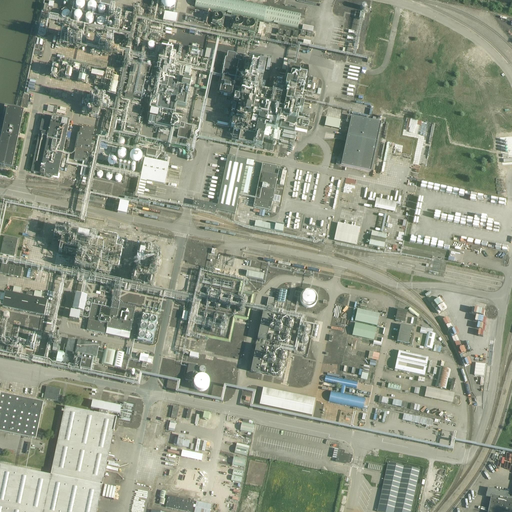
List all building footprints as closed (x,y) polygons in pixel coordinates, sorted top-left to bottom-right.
[(174,2),(174,1),(173,0),(160,0),(160,1),(160,2),(160,3),(160,4),(161,5),(161,6),(162,6),(162,7),(163,8),(164,8),(165,9),(166,9),(167,9),(169,9),(170,9),(171,8),(172,8),(172,7),(173,7),(173,6),(174,5),(174,4),(174,3),(174,2)] [(299,13),(236,0),(195,0),(194,6),(296,27),(299,13)] [(84,7),(84,6),(84,5),(83,4),(83,3),(82,3),(81,2),(80,2),(79,2),(78,2),(77,3),(76,4),(75,5),(75,6),(75,7),(75,8),(76,9),(76,10),(77,10),(77,11),(78,11),(79,11),(80,11),(81,11),(82,10),(83,10),(83,9),(84,8),(84,7)] [(96,9),(96,8),(96,7),(95,6),(94,5),(93,5),(92,5),(91,5),(90,5),(89,5),(89,6),(88,6),(88,7),(88,8),(87,8),(87,9),(87,10),(88,11),(88,12),(89,12),(89,13),(90,13),(91,13),(91,14),(92,14),(93,13),(94,13),(95,13),(95,12),(96,11),(96,10),(96,9)] [(61,15),(61,16),(61,17),(61,18),(62,18),(62,19),(63,20),(64,20),(65,20),(65,21),(66,21),(67,20),(68,20),(69,20),(69,19),(70,19),(70,18),(70,17),(70,16),(70,15),(70,14),(70,13),(69,13),(69,12),(68,12),(67,11),(66,11),(65,11),(64,12),(63,12),(63,13),(62,13),(62,14),(61,14),(61,15)] [(126,12),(122,32),(128,33),(132,14),(126,12)] [(177,15),(164,12),(163,21),(176,24),(177,15)] [(214,13),(212,24),(223,27),(225,16),(214,13)] [(74,18),(74,19),(74,20),(74,21),(75,21),(75,22),(76,22),(77,22),(77,23),(78,23),(79,22),(80,22),(80,21),(81,21),(81,20),(81,19),(82,19),(82,18),(81,18),(81,17),(81,16),(80,16),(80,15),(79,15),(78,15),(77,15),(76,15),(75,15),(75,16),(74,16),(74,17),(74,18)] [(93,22),(93,21),(93,20),(93,19),(92,18),(91,17),(90,17),(89,17),(88,17),(87,17),(87,18),(86,18),(86,19),(85,20),(85,21),(85,22),(86,23),(86,24),(87,24),(88,25),(89,25),(90,25),(91,25),(92,24),(93,23),(93,22)] [(231,29),(236,30),(235,32),(247,35),(247,32),(254,34),(256,22),(233,17),(231,29)] [(97,22),(97,23),(97,24),(97,25),(97,26),(98,26),(98,27),(99,27),(100,27),(101,27),(102,27),(103,27),(103,26),(104,26),(104,25),(105,24),(105,23),(105,22),(104,21),(103,20),(102,19),(101,19),(100,19),(99,20),(98,20),(97,21),(97,22)] [(55,45),(84,51),(87,34),(80,32),(80,31),(71,29),(70,33),(61,31),(59,37),(56,37),(55,45)] [(119,63),(121,55),(123,56),(126,43),(122,42),(121,44),(119,44),(118,47),(91,42),(90,46),(92,46),(92,49),(94,50),(94,53),(116,57),(117,55),(118,55),(116,62),(119,63)] [(170,129),(175,105),(186,107),(191,82),(183,80),(183,81),(182,81),(183,75),(184,75),(184,76),(189,77),(190,70),(173,66),(176,55),(171,54),(172,49),(161,47),(159,60),(155,59),(155,64),(152,63),(152,66),(153,67),(147,93),(151,94),(149,106),(151,107),(149,118),(156,120),(155,126),(170,129)] [(206,49),(204,58),(212,60),(214,51),(206,49)] [(234,86),(239,62),(235,61),(236,56),(227,54),(226,59),(225,59),(222,71),(224,72),(221,83),(234,86)] [(132,62),(125,98),(140,101),(145,79),(147,79),(149,66),(132,62)] [(229,124),(228,127),(233,128),(231,141),(253,145),(259,117),(252,113),(256,89),(258,89),(259,80),(257,80),(258,78),(263,79),(266,64),(259,63),(259,64),(251,63),(249,78),(244,77),(241,93),(238,92),(237,99),(234,98),(232,107),(231,115),(230,119),(232,120),(231,125),(229,124)] [(282,117),(279,129),(294,132),(299,113),(302,114),(304,106),(300,105),(306,77),(299,75),(299,76),(291,75),(290,81),(286,81),(285,89),(288,89),(287,92),(286,91),(285,96),(286,96),(282,117)] [(112,77),(108,94),(116,95),(119,79),(112,77)] [(259,117),(253,145),(262,147),(263,138),(272,140),(274,131),(277,131),(277,129),(275,128),(276,122),(279,123),(280,115),(278,115),(284,80),(275,78),(273,89),(265,87),(264,90),(258,89),(256,89),(252,113),(259,117)] [(87,106),(88,106),(86,115),(90,116),(91,107),(105,110),(107,100),(89,96),(89,99),(87,99),(84,112),(85,112),(87,106)] [(126,103),(120,131),(120,132),(139,136),(143,118),(138,117),(140,106),(126,103)] [(48,106),(47,112),(53,113),(56,114),(58,106),(54,106),(54,107),(48,106)] [(24,111),(19,110),(7,108),(0,141),(0,165),(12,168),(24,111)] [(58,177),(70,121),(43,115),(31,172),(58,177)] [(370,172),(371,171),(380,123),(351,116),(342,158),(341,166),(370,172)] [(341,120),(326,117),(324,126),(339,129),(341,120)] [(192,127),(180,124),(177,138),(190,140),(192,127)] [(81,127),(74,160),(83,162),(80,176),(85,177),(88,163),(87,163),(95,130),(81,127)] [(137,142),(135,148),(147,150),(146,158),(156,160),(161,155),(162,147),(137,142)] [(101,150),(101,151),(100,151),(100,152),(101,152),(101,153),(101,154),(101,155),(102,155),(102,156),(103,156),(104,157),(105,157),(106,157),(107,157),(108,157),(109,157),(110,156),(110,155),(111,155),(111,154),(112,153),(112,152),(112,151),(112,150),(112,149),(111,149),(111,148),(110,148),(110,147),(109,147),(109,146),(108,146),(107,146),(106,146),(105,146),(104,146),(103,147),(102,148),(101,148),(101,149),(101,150)] [(117,154),(117,155),(117,156),(118,157),(119,158),(120,159),(121,159),(122,159),(123,159),(124,159),(125,158),(126,157),(126,156),(127,155),(127,154),(126,154),(126,153),(126,152),(125,152),(125,151),(124,151),(123,150),(122,150),(121,150),(120,151),(119,151),(118,152),(118,153),(117,154)] [(130,156),(129,156),(129,157),(129,158),(129,159),(130,159),(130,160),(130,161),(131,162),(132,162),(132,163),(133,164),(134,164),(135,164),(136,164),(137,164),(138,163),(139,163),(140,163),(140,162),(141,161),(141,160),(142,160),(142,159),(142,158),(142,157),(142,156),(141,155),(141,154),(140,153),(139,153),(139,152),(138,152),(137,152),(137,151),(136,151),(135,151),(134,152),(133,152),(132,152),(132,153),(131,153),(131,154),(130,154),(130,155),(130,156)] [(246,160),(228,156),(217,206),(194,201),(192,208),(216,213),(216,211),(235,215),(246,160)] [(117,162),(116,161),(116,160),(115,159),(114,158),(113,158),(112,158),(111,158),(110,158),(109,159),(108,160),(108,161),(108,162),(107,162),(107,163),(108,163),(108,164),(108,165),(109,166),(110,167),(111,167),(112,167),(113,167),(114,167),(115,166),(116,165),(116,164),(117,164),(117,163),(117,162)] [(145,159),(140,180),(137,195),(139,195),(138,198),(148,200),(148,197),(143,196),(147,181),(165,185),(169,164),(145,159)] [(262,163),(253,207),(270,210),(278,167),(262,163)] [(246,166),(240,194),(243,195),(243,193),(247,194),(253,168),(246,166)] [(241,198),(239,209),(251,211),(253,201),(241,198)] [(374,208),(394,213),(396,203),(376,199),(374,208)] [(254,227),(282,233),(284,225),(276,223),(275,226),(255,221),(254,227)] [(338,223),(334,241),(356,246),(360,228),(338,223)] [(98,236),(90,235),(57,228),(56,227),(54,237),(62,239),(59,254),(77,257),(75,268),(89,271),(88,272),(109,277),(111,267),(118,269),(122,250),(114,248),(116,239),(98,235),(98,236)] [(369,245),(384,248),(387,235),(372,231),(369,245)] [(4,236),(0,254),(14,257),(18,239),(4,236)] [(145,280),(152,250),(154,250),(155,246),(145,244),(144,247),(142,247),(141,250),(139,250),(132,282),(146,285),(147,281),(145,280)] [(0,271),(0,273),(21,278),(23,268),(2,264),(0,271)] [(246,277),(262,280),(264,274),(247,271),(246,277)] [(292,291),(285,290),(282,302),(290,304),(292,291)] [(309,291),(308,291),(307,291),(306,291),(305,291),(304,292),(303,292),(303,293),(302,293),(302,294),(301,294),(301,295),(301,296),(300,296),(300,297),(300,298),(300,299),(300,300),(300,301),(300,302),(301,303),(301,304),(302,305),(303,306),(304,307),(305,307),(306,308),(307,308),(308,308),(309,308),(310,308),(311,308),(311,307),(312,307),(313,307),(313,306),(314,306),(314,305),(315,305),(315,304),(316,304),(316,303),(317,302),(317,301),(317,300),(317,299),(317,298),(317,297),(317,296),(316,296),(316,295),(316,294),(315,294),(315,293),(314,293),(313,292),(312,291),(311,291),(310,291),(309,291)] [(2,307),(44,316),(44,315),(49,316),(51,305),(47,304),(47,301),(28,297),(28,296),(32,296),(33,293),(27,292),(26,295),(27,295),(27,296),(5,292),(5,294),(0,293),(0,300),(3,301),(3,303),(0,301),(0,304),(3,305),(2,307)] [(84,312),(87,297),(76,294),(72,310),(84,312)] [(136,307),(112,302),(110,309),(105,308),(106,304),(107,304),(107,301),(98,299),(98,297),(96,297),(96,299),(95,301),(94,301),(93,306),(92,305),(87,328),(86,327),(85,330),(87,330),(106,334),(106,335),(129,340),(136,307)] [(354,322),(377,327),(380,314),(357,309),(354,322)] [(397,309),(395,321),(404,323),(407,311),(397,309)] [(143,315),(137,341),(152,344),(159,313),(145,310),(144,315),(143,315)] [(271,342),(277,315),(268,313),(262,340),(271,342)] [(30,318),(30,317),(29,317),(28,317),(28,318),(26,319),(23,333),(24,333),(23,338),(30,339),(28,349),(34,350),(36,337),(35,337),(37,327),(34,327),(32,337),(30,336),(30,337),(27,336),(27,334),(28,334),(31,321),(30,318)] [(376,329),(355,324),(352,335),(374,340),(376,329)] [(4,338),(0,336),(0,348),(22,353),(24,342),(17,341),(20,328),(14,327),(11,339),(9,339),(12,326),(6,325),(4,338)] [(397,342),(409,344),(412,328),(400,325),(397,342)] [(432,349),(435,334),(427,333),(424,348),(432,349)] [(63,356),(54,354),(56,347),(58,339),(57,337),(57,336),(57,335),(56,335),(55,336),(55,337),(54,338),(52,346),(52,353),(49,353),(49,355),(45,354),(43,359),(48,360),(48,359),(61,362),(63,356)] [(99,345),(68,339),(63,364),(73,366),(76,354),(96,358),(99,345)] [(255,372),(264,374),(270,347),(261,346),(255,372)] [(104,349),(101,364),(121,368),(124,354),(117,352),(116,357),(114,357),(115,352),(104,349)] [(428,358),(399,351),(395,370),(424,376),(428,358)] [(139,362),(142,362),(143,362),(142,365),(147,366),(149,356),(140,354),(139,362)] [(189,363),(186,379),(192,380),(194,371),(197,371),(199,365),(189,363)] [(476,363),(474,375),(484,377),(486,365),(476,363)] [(449,380),(451,370),(440,367),(435,387),(446,390),(449,380)] [(210,383),(210,382),(210,381),(210,380),(209,380),(209,379),(209,378),(208,378),(208,377),(207,376),(206,376),(206,375),(205,375),(204,375),(203,375),(202,374),(201,374),(200,375),(199,375),(198,375),(197,376),(196,377),(195,377),(195,378),(194,379),(194,380),(194,381),(194,382),(194,383),(194,384),(194,385),(195,387),(196,388),(196,389),(197,389),(198,390),(199,390),(201,391),(202,391),(203,391),(204,390),(205,390),(206,389),(207,389),(207,388),(208,388),(208,387),(209,386),(210,385),(210,384),(210,383)] [(353,381),(344,379),(342,386),(352,388),(353,381)] [(47,398),(64,401),(65,396),(62,395),(63,389),(49,386),(47,398)] [(315,399),(264,388),(261,403),(312,414),(315,399)] [(454,394),(426,388),(424,397),(452,403),(454,394)] [(365,398),(343,394),(343,393),(340,392),(340,393),(331,391),(329,402),(343,405),(363,409),(365,398)] [(0,392),(0,431),(36,439),(44,402),(0,392)] [(119,415),(121,407),(119,406),(92,401),(91,409),(99,410),(98,414),(107,416),(108,412),(116,414),(119,415)] [(51,475),(102,486),(116,418),(107,416),(98,414),(65,407),(51,475)] [(338,450),(336,462),(345,464),(349,464),(351,463),(352,456),(344,454),(345,451),(338,450)] [(0,511),(43,511),(51,475),(0,465),(0,464),(0,511)] [(382,467),(369,464),(367,469),(381,472),(382,467)] [(416,511),(425,471),(393,465),(383,511),(416,511)] [(43,511),(96,511),(102,486),(51,475),(43,511)] [(511,511),(511,497),(509,497),(510,493),(488,488),(487,493),(486,497),(491,498),(488,511),(511,511)] [(195,511),(197,503),(167,497),(165,507),(188,511),(195,511)] [(256,511),(258,507),(251,505),(253,501),(248,499),(246,507),(240,505),(239,511),(242,511),(256,511)]
